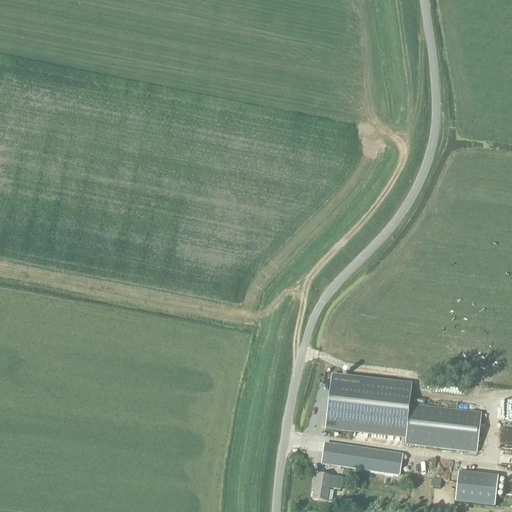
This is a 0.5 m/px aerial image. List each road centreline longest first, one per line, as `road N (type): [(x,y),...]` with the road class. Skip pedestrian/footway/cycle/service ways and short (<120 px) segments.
road 1 (unclassified): [(277,511),(283,434),(313,316),(409,200),(433,141),(424,0)]
road 2 (track): [(297,293),(298,356),(420,376),(424,393),(493,401),(489,461),(283,434)]
road 3 (track): [(0,266),(241,316),(297,293)]
